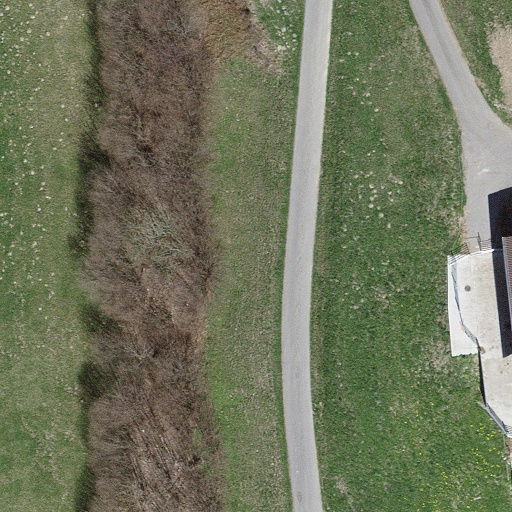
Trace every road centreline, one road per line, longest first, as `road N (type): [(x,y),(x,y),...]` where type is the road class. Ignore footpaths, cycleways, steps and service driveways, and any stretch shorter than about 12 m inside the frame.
road 1 (track): [(329,0),(313,511)]
road 2 (track): [(492,160),(432,0)]
